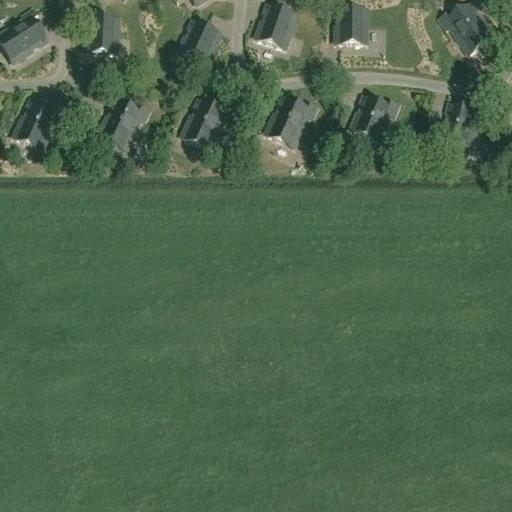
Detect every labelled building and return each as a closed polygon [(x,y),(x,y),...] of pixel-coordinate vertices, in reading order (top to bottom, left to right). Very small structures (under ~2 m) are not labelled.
[(469,59),(497,41),(484,21),(483,22),(479,16),(481,14),(475,5),(450,20),(447,16),(440,20),(448,33),(451,32),(469,59)] [(262,28),(261,28),(255,44),(282,53),(293,20),(266,11),(263,20),(264,20),(262,28)] [(336,23),(336,31),(333,31),(333,50),(366,50),(366,12),(333,13),(333,23),(336,23)] [(15,30),(0,40),(0,49),(12,68),(31,55),(31,54),(37,49),(38,51),(45,46),(30,23),(36,19),(32,13),(21,20),(23,24),(15,29),(15,30)] [(115,58),(116,24),(87,23),(87,32),(88,32),(88,40),(86,40),(86,58),(115,58)] [(219,40),(192,28),(189,36),(190,36),(187,43),(185,43),(178,59),(205,71),(219,40)] [(266,139),(292,151),(302,131),(304,131),(308,123),(311,124),(317,111),(309,108),(306,114),(282,103),(279,111),(280,112),(277,119),(276,118),(266,139)] [(351,135),(378,146),(385,129),(386,129),(389,121),(394,123),(400,109),(390,105),(388,112),(377,108),(378,107),(369,103),(369,105),(364,103),(360,111),(362,112),(359,119),(358,118),(351,135)] [(14,142),(40,155),(50,133),(52,134),(55,125),(59,127),(65,114),(57,111),(54,117),(30,106),(27,114),(28,115),(25,122),(24,121),(14,142)] [(98,142),(124,155),(134,133),(135,134),(139,126),(143,127),(149,115),(141,111),(138,117),(114,106),(111,114),(112,115),(109,122),(108,121),(98,142)] [(182,142),(208,155),(218,133),(219,134),(223,125),(226,127),(232,114),(225,111),(222,117),(198,106),(194,114),(196,115),(193,122),(191,121),(182,142)] [(477,110),(475,116),(450,110),(448,119),(449,119),(447,126),(446,126),(442,144),(470,151),(474,133),(476,134),(478,124),(482,125),(485,112),(477,110)]
